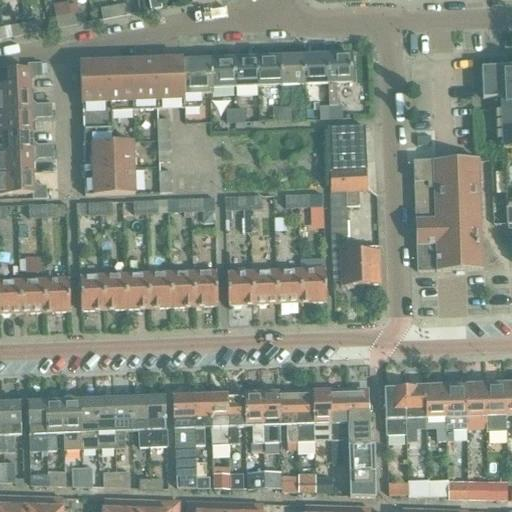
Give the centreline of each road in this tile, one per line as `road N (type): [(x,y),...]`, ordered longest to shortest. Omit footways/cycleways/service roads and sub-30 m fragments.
road 1 (residential): [(387,345),(0,354)]
road 2 (residential): [(384,27),(394,323),(387,345)]
road 3 (residential): [(61,52),(288,11)]
road 4 (residential): [(67,195),(61,52)]
road 5 (residential): [(384,27),(511,19)]
road 6 (residential): [(511,346),(387,345)]
